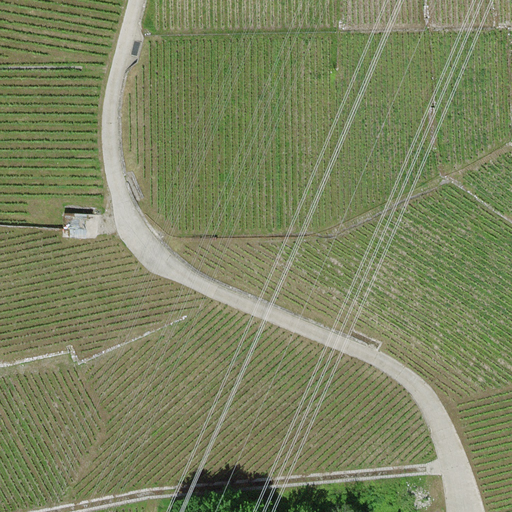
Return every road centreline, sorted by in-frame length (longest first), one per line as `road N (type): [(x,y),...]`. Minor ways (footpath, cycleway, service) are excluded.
road 1 (unclassified): [(466,511),(441,429),(401,372),(213,290),(174,268),(132,224),(109,131),(136,0)]
road 2 (track): [(455,467),(168,491),(52,511)]
